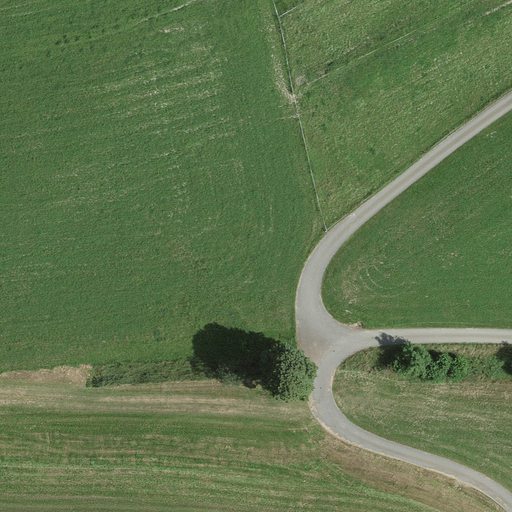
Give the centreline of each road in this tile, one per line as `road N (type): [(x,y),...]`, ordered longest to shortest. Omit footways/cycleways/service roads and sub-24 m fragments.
road 1 (track): [(314,341),(309,294),(329,245),(511,99)]
road 2 (track): [(511,504),(450,467),(344,429),(325,407),(314,341)]
road 3 (track): [(511,336),(314,341)]
